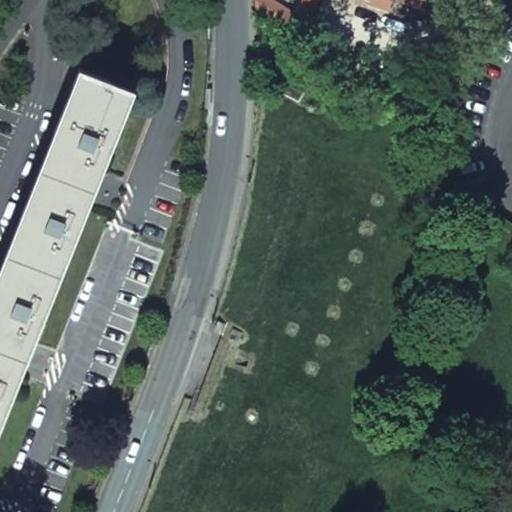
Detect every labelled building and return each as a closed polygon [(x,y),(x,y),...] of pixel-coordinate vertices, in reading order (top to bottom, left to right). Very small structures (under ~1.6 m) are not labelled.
[(296,0),(292,11),(272,0),(254,0),(256,13),(302,40),(318,0),(296,0)] [(392,0),(355,0),(354,3),(388,14),(392,0)] [(398,0),(395,16),(426,25),(427,0),(398,0)] [(294,63),(279,92),(298,103),(314,73),(294,63)] [(85,71),(0,284),(0,425),(134,91),(85,71)] [(204,384),(197,404),(222,413),(229,393),(204,384)]
